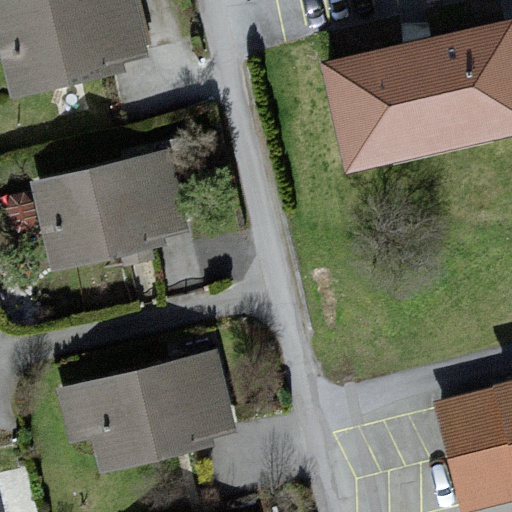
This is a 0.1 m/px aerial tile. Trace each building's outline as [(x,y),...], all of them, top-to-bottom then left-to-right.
[(131,0),(0,0),(0,59),(8,92),(140,59),(131,0)] [(511,44),(508,24),(327,64),(348,160),(511,124),(511,44)] [(169,149),(30,183),(53,267),(51,273),(185,245),(169,149)] [(217,357),(57,390),(67,444),(101,441),(105,476),(210,448),(210,441),(237,433),(217,357)] [(511,385),(429,407),(465,511),(475,511),(511,504),(511,385)]
